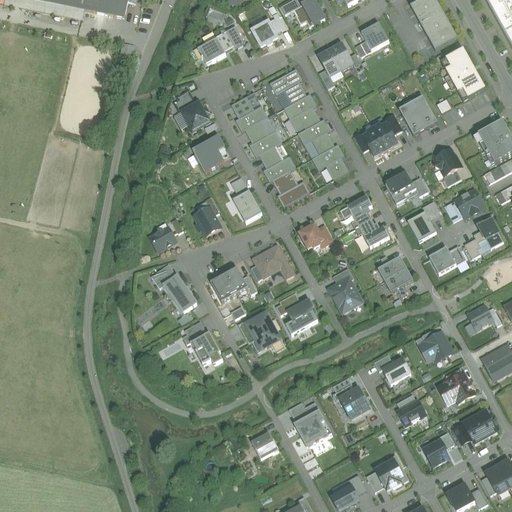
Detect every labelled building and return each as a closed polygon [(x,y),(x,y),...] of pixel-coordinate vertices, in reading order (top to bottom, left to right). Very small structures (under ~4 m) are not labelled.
[(84,12),(25,1),(20,0),(4,0),(3,6),(82,22),(84,12)] [(20,0),(25,1),(84,12),(114,18),(114,19),(124,21),(128,0),(20,0)] [(303,8),(317,0),(303,0),(306,3),(302,5),(303,8)] [(365,0),(343,0),(348,10),(365,0)] [(436,54),(458,42),(434,0),(427,0),(411,9),(436,54)] [(511,0),(484,0),(511,49),(511,0)] [(285,18),(292,14),(294,14),(301,10),(297,2),(281,10),(285,18)] [(325,22),(314,2),(301,10),(294,14),(297,20),(296,21),(300,29),(307,26),(310,31),(325,22)] [(275,22),(270,25),(277,38),(282,35),(275,22)] [(270,24),(252,34),(262,51),(267,48),(268,50),(274,47),(273,45),(279,42),(277,38),(270,25),(270,24)] [(379,27),(362,36),(367,45),(372,55),(389,46),(379,27)] [(236,30),(217,41),(227,58),(246,47),(236,30)] [(206,47),(197,51),(207,69),(227,58),(217,41),(214,35),(202,41),(206,47)] [(367,45),(361,48),(366,58),(372,55),(367,45)] [(133,51),(121,48),(118,58),(130,61),(133,51)] [(349,61),(342,48),(331,54),(331,53),(330,54),(342,74),(353,68),(349,61)] [(361,48),(356,51),(361,61),(366,58),(361,48)] [(342,74),(330,54),(319,60),(326,74),(330,80),(341,74),(342,74)] [(464,54),(442,66),(464,105),(486,93),(464,54)] [(356,57),(349,61),(353,68),(356,72),(362,68),(356,57)] [(362,68),(356,72),(358,76),(365,73),(362,68)] [(296,73),(270,87),(277,99),(284,95),(292,108),(307,100),(300,86),(303,84),(296,73)] [(326,74),(320,77),(326,89),(333,85),(330,80),(326,74)] [(333,85),(326,89),(328,93),(335,89),(333,85)] [(180,116),(181,115),(195,107),(189,95),(178,101),(180,104),(175,106),(180,116)] [(284,95),(277,99),(284,113),(292,108),(284,95)] [(254,96),(247,100),(254,114),(262,110),(254,96)] [(284,113),(297,136),(305,132),(303,128),(302,127),(317,119),(314,111),(317,110),(310,98),(307,100),(292,108),(284,113)] [(231,109),(235,115),(239,123),(236,124),(242,136),(245,134),(261,126),(269,121),(262,110),(254,114),(247,100),(231,109)] [(423,100),(413,106),(428,132),(438,126),(423,100)] [(447,103),(437,108),(442,117),(451,112),(447,103)] [(193,135),(212,125),(200,104),(195,107),(181,115),(193,135)] [(428,132),(413,106),(400,113),(414,139),(428,132)] [(303,128),(305,132),(306,134),(321,125),(317,119),(302,127),(303,128)] [(387,129),(393,140),(403,134),(395,119),(384,124),(387,129)] [(276,135),(269,121),(261,126),(268,139),(276,135)] [(305,149),(312,145),(320,159),(335,150),(328,137),(331,135),(324,123),(321,125),(306,134),(298,138),(305,149)] [(511,139),(504,124),(479,138),(495,168),(511,158),(511,139)] [(261,126),(245,134),(253,148),(250,150),(256,161),(260,159),(275,151),(280,148),(282,147),(276,135),(268,139),(261,126)] [(380,128),(373,132),(386,155),(397,149),(393,140),(387,129),(382,132),(380,128)] [(369,139),(365,141),(370,152),(375,161),(386,155),(373,132),(367,135),(369,139)] [(217,136),(191,151),(208,181),(235,166),(217,136)] [(363,156),(370,152),(365,141),(362,136),(354,140),(363,156)] [(280,148),(275,151),(282,164),(288,162),(280,148)] [(320,159),(312,163),(318,175),(326,170),(334,184),(349,176),(342,162),(345,160),(338,148),(335,150),(320,159)] [(260,159),(267,173),(264,175),(270,186),(273,185),(291,175),(296,172),(290,160),(288,162),(282,164),(275,151),(260,159)] [(452,153),(435,162),(438,167),(436,172),(441,173),(445,181),(457,174),(463,171),(458,161),(457,162),(452,153)] [(511,162),(485,178),(490,187),(511,175),(511,162)] [(462,183),(457,174),(445,181),(444,185),(447,191),(462,183)] [(273,185),(280,199),(278,200),(284,212),(310,197),(304,186),(299,189),(291,175),(273,185)] [(407,177),(386,189),(397,209),(407,203),(406,201),(417,194),(412,186),(407,177)] [(231,187),(239,201),(250,196),(242,181),(231,187)] [(420,181),(412,186),(417,194),(420,200),(428,196),(420,181)] [(511,189),(496,198),(501,208),(511,201),(511,189)] [(476,194),(455,205),(464,220),(465,222),(471,219),(472,221),(479,217),(478,215),(485,211),(476,194)] [(239,201),(234,204),(246,227),(263,218),(250,196),(239,201)] [(367,200),(348,211),(353,221),(369,212),(373,210),(367,200)] [(206,204),(210,211),(215,220),(220,217),(211,201),(206,204)] [(422,212),(425,217),(430,225),(441,218),(434,205),(422,212)] [(455,205),(445,210),(453,226),(464,220),(455,205)] [(210,211),(195,220),(206,240),(221,232),(215,220),(210,211)] [(372,217),(369,212),(353,221),(356,226),(369,218),(372,217)] [(425,217),(409,226),(420,246),(436,237),(430,225),(425,217)] [(372,223),(369,218),(356,226),(352,227),(355,233),(372,223)] [(177,222),(172,225),(178,237),(184,234),(177,222)] [(372,223),(355,233),(359,239),(362,237),(375,229),(372,223)] [(481,235),(474,239),(476,242),(479,247),(486,244),(491,253),(504,246),(492,224),(479,231),(481,235)] [(316,227),(300,236),(309,252),(313,250),(314,252),(321,249),(320,248),(326,245),(319,232),(316,227)] [(379,227),(375,229),(362,237),(365,241),(381,232),(379,227)] [(325,229),(319,232),(326,245),(328,248),(334,245),(325,229)] [(169,230),(150,241),(159,256),(178,246),(169,230)] [(365,241),(371,252),(390,242),(384,231),(381,232),(365,241)] [(476,242),(465,249),(473,263),(481,258),(478,253),(481,252),(479,247),(476,242)] [(278,249),(254,263),(257,269),(265,281),(281,272),(286,282),(294,278),(278,249)] [(458,250),(449,255),(457,269),(466,264),(458,250)] [(447,251),(429,261),(439,279),(457,269),(449,255),(447,251)] [(400,261),(378,273),(385,285),(407,273),(400,261)] [(152,281),(160,292),(165,289),(178,280),(169,268),(152,281)] [(266,284),(265,281),(257,269),(251,272),(260,287),(266,284)] [(243,282),(237,272),(227,277),(238,298),(248,292),(249,292),(243,282)] [(333,280),(338,288),(350,282),(351,285),(355,283),(349,272),(333,280)] [(414,284),(407,273),(385,285),(391,297),(414,284)] [(238,298),(227,277),(211,286),(222,306),(238,298)] [(249,279),(243,282),(249,292),(248,292),(252,298),(258,295),(249,279)] [(178,280),(165,289),(185,317),(198,307),(178,280)] [(351,285),(350,282),(338,288),(329,293),(342,318),(363,306),(351,285)] [(296,296),(280,305),(281,308),(276,311),(281,319),(287,316),(302,307),(296,296)] [(302,307),(287,316),(293,325),(286,329),(292,339),(318,324),(314,316),(316,314),(310,303),(302,307)] [(486,309),(468,319),(477,335),(495,325),(488,314),(486,309)] [(243,311),(232,317),(235,323),(246,317),(243,311)] [(494,311),(488,314),(495,325),(497,330),(502,327),(494,311)] [(189,317),(179,323),(182,329),(193,323),(189,317)] [(255,324),(247,329),(256,344),(252,346),(258,357),(282,343),(267,317),(255,324)] [(185,328),(187,332),(198,325),(195,321),(185,328)] [(249,348),(252,346),(256,344),(247,329),(255,324),(253,321),(239,329),(249,348)] [(201,325),(186,334),(188,338),(183,341),(187,348),(191,346),(207,337),(201,325)] [(423,341),(416,344),(428,366),(436,362),(441,359),(443,363),(454,357),(442,335),(434,340),(429,342),(430,344),(426,346),(423,341)] [(430,344),(429,342),(434,340),(431,335),(423,339),(423,341),(426,346),(430,344)] [(221,356),(210,336),(207,337),(191,346),(203,369),(212,365),(214,369),(223,364),(219,357),(221,356)] [(507,349),(482,363),(494,384),(511,375),(508,370),(511,368),(511,357),(510,355),(507,349)] [(393,367),(389,359),(375,366),(380,374),(382,373),(393,367)] [(393,367),(382,373),(391,389),(411,378),(403,362),(393,367)] [(446,380),(449,385),(464,377),(461,372),(446,380)] [(449,385),(439,391),(448,409),(456,405),(458,408),(475,399),(464,377),(449,385)] [(349,381),(333,390),(337,396),(333,398),(337,405),(340,403),(356,394),(349,381)] [(356,394),(340,403),(352,424),(371,413),(359,392),(356,394)] [(397,409),(400,414),(416,405),(413,400),(397,409)] [(400,414),(396,417),(405,433),(428,420),(419,404),(416,405),(400,414)] [(289,414),(297,427),(310,420),(305,411),(303,406),(289,414)] [(305,411),(310,420),(320,415),(315,406),(305,411)] [(499,437),(485,413),(460,428),(461,429),(470,446),(473,452),(499,437)] [(297,427),(295,428),(307,451),(332,436),(320,415),(310,420),(297,427)] [(250,435),(253,440),(265,434),(262,428),(250,435)] [(470,446),(461,429),(452,434),(461,451),(470,446)] [(347,446),(354,444),(353,436),(345,438),(347,446)] [(269,437),(252,447),(262,464),(279,455),(269,437)] [(439,441),(440,443),(446,455),(454,451),(447,437),(439,441)] [(419,454),(430,475),(448,466),(444,459),(447,457),(446,455),(440,443),(419,454)] [(387,465),(388,468),(394,464),(399,473),(402,472),(396,460),(387,465)] [(388,468),(376,474),(377,475),(386,491),(387,495),(402,487),(400,484),(404,482),(399,473),(394,464),(388,468)] [(508,464),(497,470),(510,492),(511,490),(511,470),(510,468),(508,464)] [(498,499),(510,492),(497,470),(486,477),(488,481),(497,496),(498,499)] [(376,497),(386,491),(377,475),(367,481),(376,497)] [(348,484),(352,490),(358,499),(368,495),(359,478),(348,484)] [(488,481),(482,484),(491,500),(497,496),(488,481)] [(442,497),(450,511),(470,511),(475,509),(469,499),(462,486),(442,497)] [(352,490),(332,501),(337,511),(345,511),(360,504),(358,499),(352,490)] [(479,494),(469,499),(475,509),(476,511),(481,511),(488,508),(479,494)] [(299,504),(301,509),(303,511),(311,511),(305,501),(299,504)]
